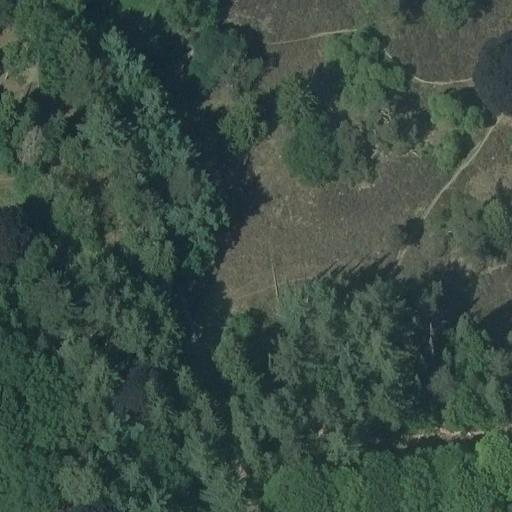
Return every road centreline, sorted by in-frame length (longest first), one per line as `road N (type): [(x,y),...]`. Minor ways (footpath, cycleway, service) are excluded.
road 1 (unknown): [(256,511),(69,0)]
road 2 (track): [(286,511),(424,207),(511,98)]
